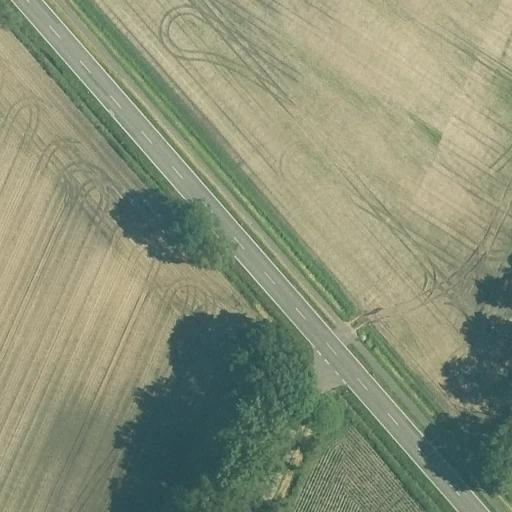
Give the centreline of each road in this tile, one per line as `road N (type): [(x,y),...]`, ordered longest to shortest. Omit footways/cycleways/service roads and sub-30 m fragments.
road 1 (tertiary): [(23,0),(339,361)]
road 2 (tertiary): [(339,361),(471,511)]
road 3 (unclassified): [(261,511),(307,406),(339,361)]
